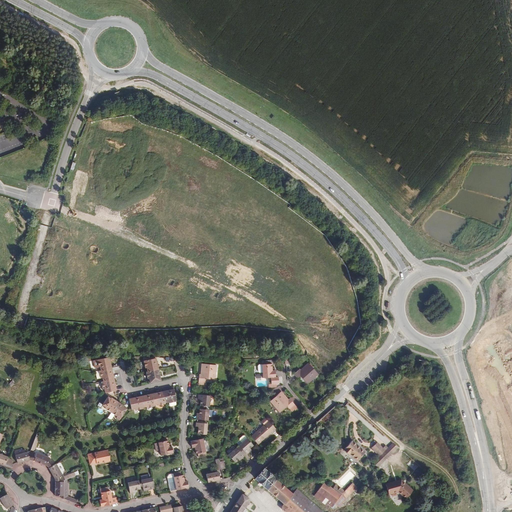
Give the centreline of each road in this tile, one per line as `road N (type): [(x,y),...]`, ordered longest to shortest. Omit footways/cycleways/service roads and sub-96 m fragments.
road 1 (primary): [(430,272),(319,163),(142,49)]
road 2 (primary): [(131,69),(162,78),(263,136),(331,187),(392,253),(406,288)]
road 3 (residential): [(201,490),(182,443),(188,381),(129,389),(121,364)]
